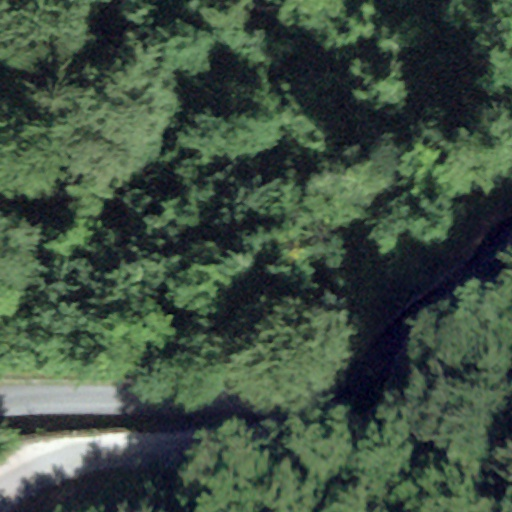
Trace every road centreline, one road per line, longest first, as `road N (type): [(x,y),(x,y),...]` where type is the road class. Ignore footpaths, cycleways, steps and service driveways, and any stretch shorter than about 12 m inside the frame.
road 1 (unclassified): [(0,398),(270,392),(340,378),(393,349),(511,247)]
road 2 (track): [(332,380),(327,403),(315,413),(249,448),(76,462),(21,480),(0,498)]
